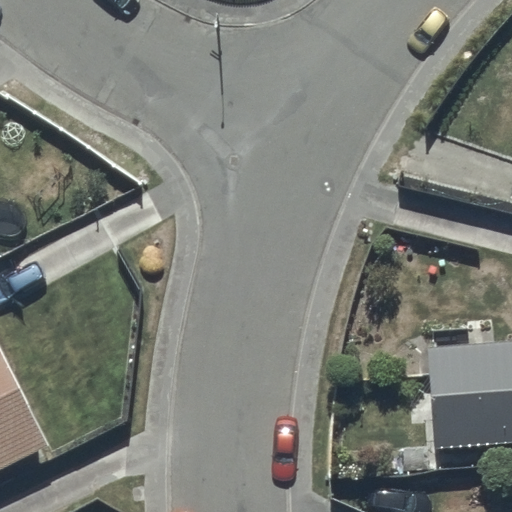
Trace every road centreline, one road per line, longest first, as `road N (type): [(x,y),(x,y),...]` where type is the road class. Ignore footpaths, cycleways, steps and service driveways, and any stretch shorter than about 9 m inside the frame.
road 1 (residential): [(301,130),(262,252),(231,399),(226,511)]
road 2 (residential): [(301,130),(191,90),(44,0)]
road 3 (residential): [(398,0),(301,130)]
